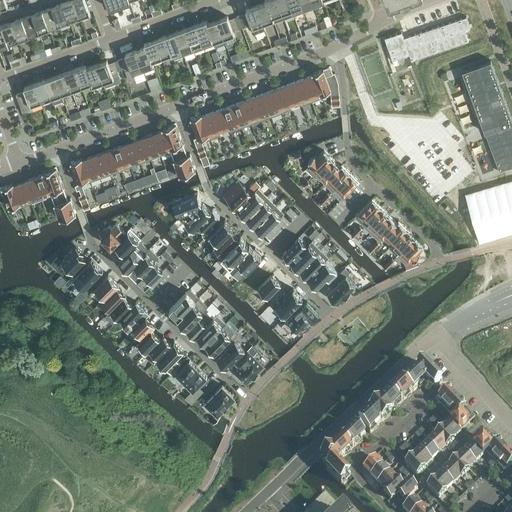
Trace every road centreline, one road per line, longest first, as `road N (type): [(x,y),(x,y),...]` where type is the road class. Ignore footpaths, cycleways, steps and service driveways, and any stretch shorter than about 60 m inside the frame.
road 1 (residential): [(177,106),(209,193),(332,314)]
road 2 (residential): [(244,399),(93,244),(79,209)]
road 3 (residential): [(336,46),(349,159),(440,261)]
road 4 (residential): [(463,369),(354,469),(394,511)]
road 5 (unknown): [(183,270),(206,261),(277,316),(332,314),(348,330)]
road 6 (residential): [(297,466),(436,338)]
road 7 (residential): [(177,106),(336,46)]
road 8 (residential): [(58,151),(177,106)]
road 9 (unknown): [(330,438),(312,430),(290,446),(270,443),(254,431),(244,399)]
